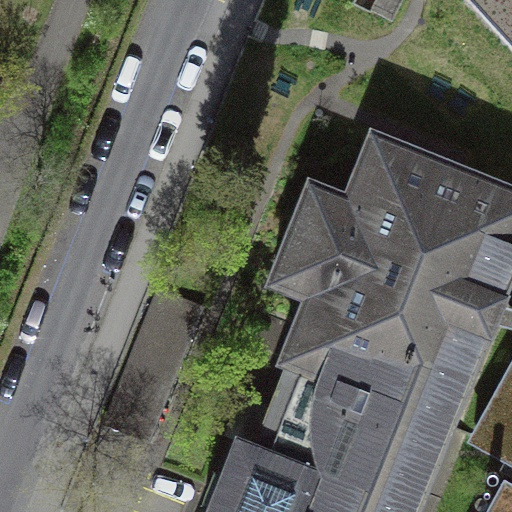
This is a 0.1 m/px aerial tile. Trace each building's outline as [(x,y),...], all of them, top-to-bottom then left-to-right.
[(403,0),(376,0),(371,10),(392,21),(403,0)] [(511,0),(467,0),(511,48),(511,0)] [(415,511),(448,429),(449,429),(452,423),(451,423),(486,334),(490,336),(492,329),(491,329),(502,303),(503,303),(505,297),(501,295),(511,269),(511,190),(379,137),(373,134),(370,140),(371,141),(348,198),(317,186),(317,185),(311,183),(308,189),(309,189),(274,277),(273,277),(271,283),(277,285),(278,284),(309,297),(297,328),(265,315),(235,390),(272,404),(254,447),(244,443),(245,442),(238,440),(236,446),(237,447),(210,511),(415,511)] [(511,366),(471,440),(511,462),(511,366)] [(511,511),(511,486),(505,483),(489,511),(511,511)]
